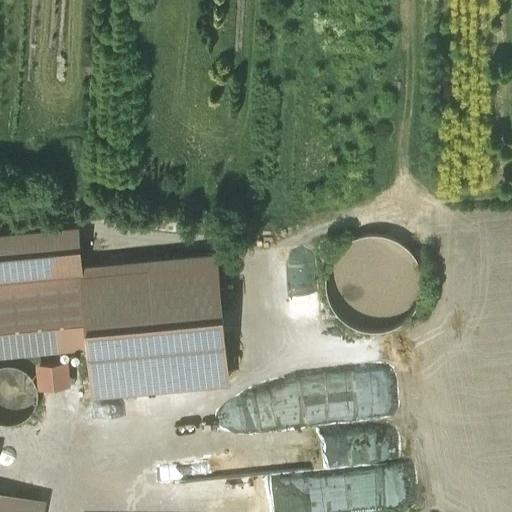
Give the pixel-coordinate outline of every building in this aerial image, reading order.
[(0,350),(89,343),(82,268),(78,225),(0,232),(0,350)] [(358,326),(371,329),(384,328),(397,323),(407,316),(416,305),(421,293),(423,280),(421,267),(416,255),(407,245),(397,237),(384,233),(371,232),(358,235),(346,241),(337,250),(330,261),(326,274),(326,287),(330,300),(337,311),(346,320),(358,326)] [(218,256),(82,268),(89,343),(93,391),(229,379),(218,256)] [(81,385),(79,358),(44,360),(46,387),(81,385)] [(7,423),(14,422),(20,420),(26,417),(30,412),(34,407),(36,401),(37,394),(37,388),(35,382),(31,376),(27,371),(21,368),(15,365),(9,365),(2,365),(0,365),(0,421),(1,422),(7,423)] [(381,389),(344,391),(344,390),(313,391),(315,418),(342,416),(342,413),(382,411),(381,389)] [(389,461),(306,468),(310,511),(322,511),(356,509),(354,494),(392,490),(389,461)] [(0,511),(36,511),(40,498),(0,490),(0,511)]
